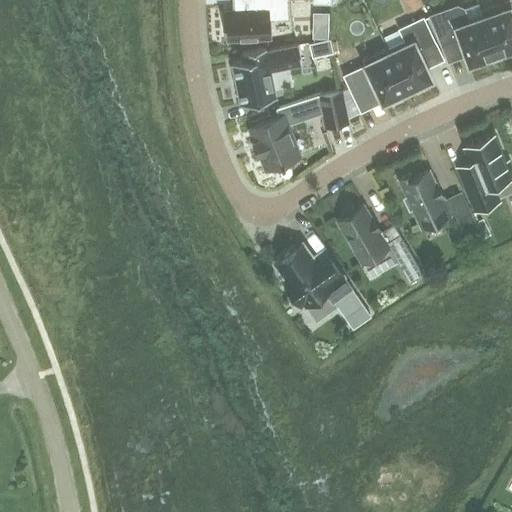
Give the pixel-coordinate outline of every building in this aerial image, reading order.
[(252,0),(253,9),(226,11),(228,38),(269,36),(268,18),(288,17),(286,0),(252,0)] [(402,0),(406,9),(425,2),(423,0),(402,0)] [(511,0),(506,0),(481,9),(483,15),(496,52),(502,50),(503,53),(506,54),(511,51),(511,0)] [(468,62),(474,60),(475,62),(478,64),(489,60),(490,57),(489,55),(496,52),(483,15),(468,20),(464,7),(457,4),(429,14),(440,43),(459,36),(468,62)] [(387,47),(407,89),(413,86),(414,89),(418,90),(427,85),(428,82),(427,79),(432,77),(418,48),(436,40),(424,14),(398,27),(403,39),(387,47)] [(276,96),(270,68),(302,62),(298,42),(266,49),(265,46),(242,51),(244,59),(232,62),(240,103),(276,96)] [(407,89),(387,47),(362,58),(365,63),(343,73),(354,95),(375,85),(383,101),(388,98),(390,100),(393,101),(402,97),(403,94),(402,91),(407,89)] [(341,88),(318,93),(325,126),(348,121),(341,88)] [(258,153),(260,152),(266,168),(281,162),(281,163),(285,162),(284,161),(299,155),(287,123),(321,112),(317,94),(277,106),(280,115),(250,127),(254,139),(253,140),(258,153)] [(465,146),(470,159),(457,164),(475,208),(498,199),(492,183),(511,174),(511,169),(508,160),(505,161),(493,135),(465,146)] [(429,169),(415,175),(413,171),(398,178),(421,227),(424,225),(422,221),(447,209),(449,213),(450,213),(429,169)] [(389,246),(364,203),(357,207),(354,204),(350,202),(345,204),(342,207),(342,211),(343,215),(336,219),(361,262),(389,246)] [(456,218),(468,243),(483,236),(471,211),(456,218)] [(302,242),(274,261),(304,304),(324,290),(331,302),(334,305),(350,328),(370,313),(352,287),(333,261),(321,269),(316,262),(302,242)] [(409,282),(423,273),(406,243),(392,252),(409,282)]
